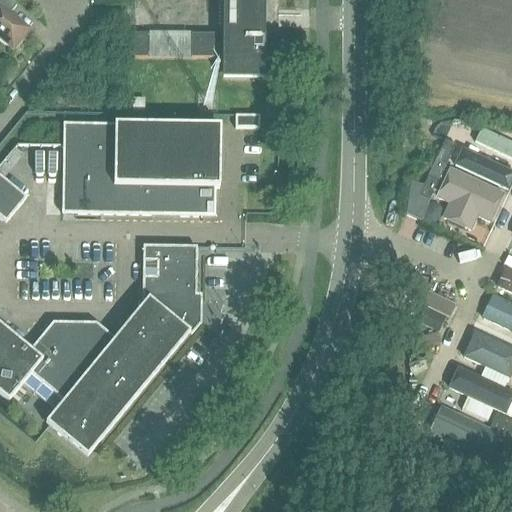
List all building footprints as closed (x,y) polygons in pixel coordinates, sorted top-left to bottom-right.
[(0,0),(0,42),(12,53),(28,34),(8,18),(16,8),(5,0),(0,0)] [(221,0),(222,36),(191,36),(191,60),(221,60),(221,83),(264,83),(264,60),(279,61),(279,37),(264,37),(264,0),(221,0)] [(148,36),(133,36),(133,60),(148,60),(148,36)] [(132,101),(132,113),(144,113),(144,101),(132,101)] [(213,102),(202,102),(202,112),(213,112),(213,102)] [(243,131),(258,131),(258,129),(258,119),(244,119),(235,119),(235,130),(243,131)] [(177,205),(177,218),(214,219),(214,191),(218,191),(219,130),(63,128),(62,217),(63,217),(63,211),(75,212),(75,217),(153,218),(153,205),(177,205)] [(472,145),(511,161),(511,144),(477,131),(472,145)] [(435,161),(432,169),(443,174),(446,166),(455,146),(445,141),(435,161)] [(511,182),(511,174),(460,150),(452,168),(507,193),(511,182)] [(428,178),(418,198),(429,203),(438,183),(443,174),(432,169),(428,178)] [(504,203),(448,179),(434,205),(491,231),(504,203)] [(25,202),(0,181),(0,222),(5,226),(25,202)] [(424,209),(421,216),(424,223),(431,226),(438,224),(442,216),(439,209),(432,205),(424,209)] [(449,246),(446,255),(465,263),(469,255),(449,246)] [(99,444),(189,335),(185,332),(195,321),(196,251),(143,250),(142,288),(156,299),(151,305),(148,302),(114,343),(95,327),(52,326),(35,347),(37,349),(32,355),(30,354),(0,329),(0,397),(8,404),(31,376),(64,404),(46,426),(86,460),(99,444)] [(511,276),(503,272),(495,288),(494,290),(511,298),(511,276)] [(424,293),(427,281),(419,279),(416,291),(424,293)] [(431,295),(436,285),(431,283),(426,292),(431,295)] [(511,312),(493,304),(486,320),(511,332),(511,312)] [(418,321),(440,331),(445,321),(423,311),(418,321)] [(437,335),(417,341),(420,351),(440,345),(437,335)] [(511,353),(473,335),(461,360),(498,377),(503,364),(511,368),(511,353)] [(511,407),(511,400),(456,375),(447,395),(496,416),(506,421),(511,407)] [(486,436),(489,430),(441,408),(428,437),(428,438),(489,466),(490,464),(500,442),(486,436)] [(511,435),(511,432),(511,423),(506,421),(496,416),(491,426),(511,435)] [(511,435),(491,426),(489,430),(486,436),(500,442),(506,445),(511,435)] [(419,454),(426,439),(414,434),(408,449),(419,454)]
